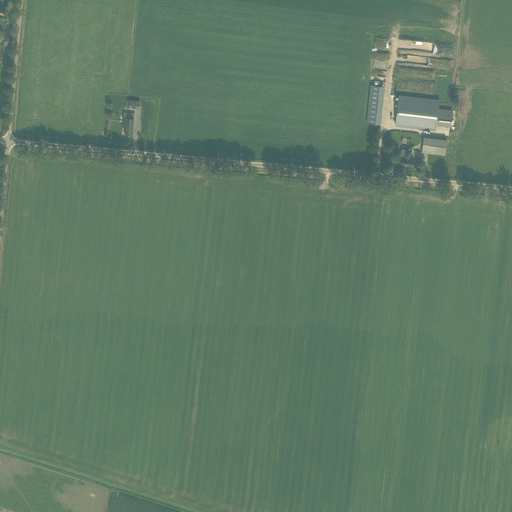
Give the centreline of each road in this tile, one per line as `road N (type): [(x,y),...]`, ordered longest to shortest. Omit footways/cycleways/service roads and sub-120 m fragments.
road 1 (unclassified): [(511,188),(7,142)]
road 2 (unclassified): [(7,142),(22,0)]
